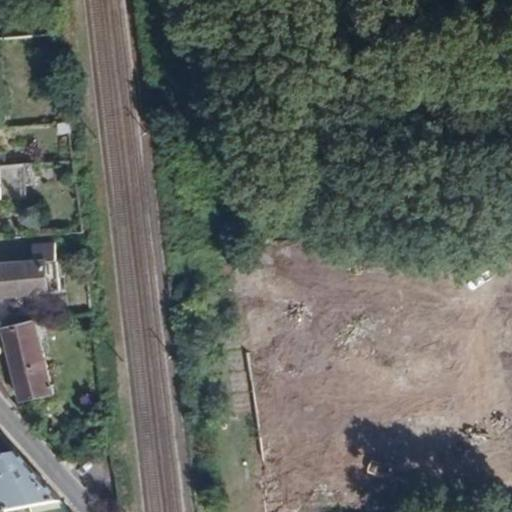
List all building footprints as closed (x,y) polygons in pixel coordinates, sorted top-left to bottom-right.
[(413,91),(379,96),(392,158),(406,173),(426,173),(413,91)] [(0,192),(26,191),(25,163),(0,163),(0,192)] [(58,259),(0,262),(0,297),(20,296),(19,289),(57,286),(58,259)] [(43,319),(8,326),(25,396),(57,391),(43,319)] [(0,490),(6,511),(65,503),(16,450),(0,452),(0,490)]
